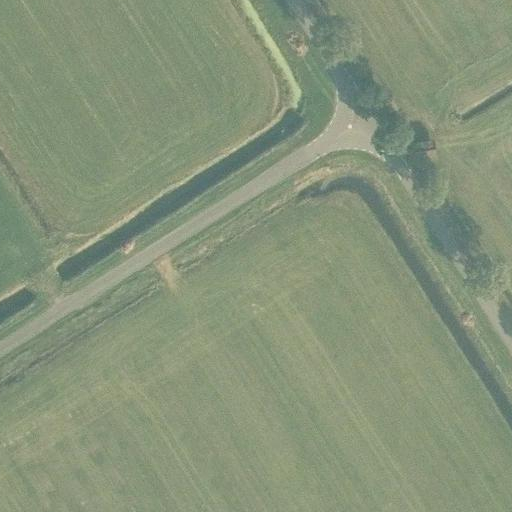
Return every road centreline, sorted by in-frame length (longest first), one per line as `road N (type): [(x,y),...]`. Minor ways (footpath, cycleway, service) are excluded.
road 1 (unclassified): [(0,350),(367,118)]
road 2 (unclassified): [(367,118),(511,338)]
road 3 (unclassified): [(291,0),(367,118)]
